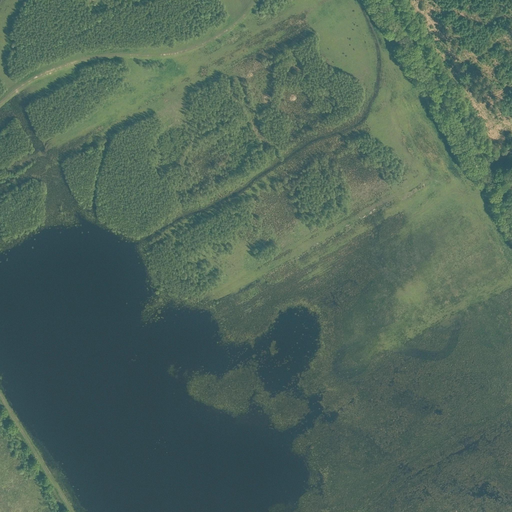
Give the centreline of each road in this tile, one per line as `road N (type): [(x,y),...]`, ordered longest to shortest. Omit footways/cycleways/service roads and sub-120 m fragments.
road 1 (track): [(378,0),(481,169)]
road 2 (track): [(0,400),(67,511)]
